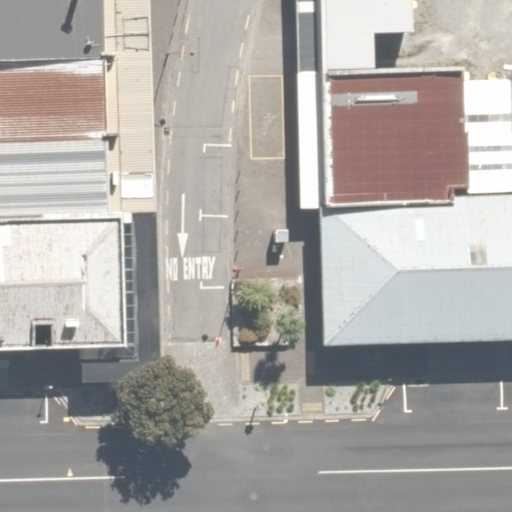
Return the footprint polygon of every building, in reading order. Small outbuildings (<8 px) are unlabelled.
[(0,0),(0,50),(102,48),(101,0),(0,0)] [(0,50),(0,214),(105,213),(102,48),(0,50)] [(457,205),(455,61),(315,64),(318,207),(457,205)] [(318,207),(320,341),(511,338),(511,204),(457,205),(318,207)] [(0,214),(0,350),(108,349),(105,213),(0,214)]
